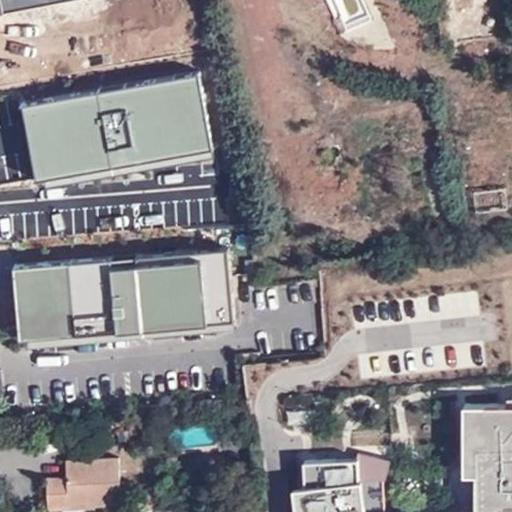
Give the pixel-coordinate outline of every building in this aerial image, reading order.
[(1,0),(4,13),(71,0),(1,0)] [(198,78),(22,109),(28,139),(35,178),(35,182),(89,173),(166,159),(211,151),(198,78)] [(475,207),(502,206),(502,192),(474,193),(475,207)] [(230,247),(15,265),(21,338),(30,337),(236,320),(232,275),(230,247)] [(236,320),(30,337),(31,345),(237,327),(236,320)] [(511,511),(511,407),(460,407),(460,475),(473,475),(473,510),(471,511),(362,511),(359,482),(355,483),(355,460),(300,462),(301,489),(290,490),(292,511),(511,511)] [(118,457),(67,459),(68,476),(47,477),(49,510),(94,508),(94,506),(120,505),(118,457)]
